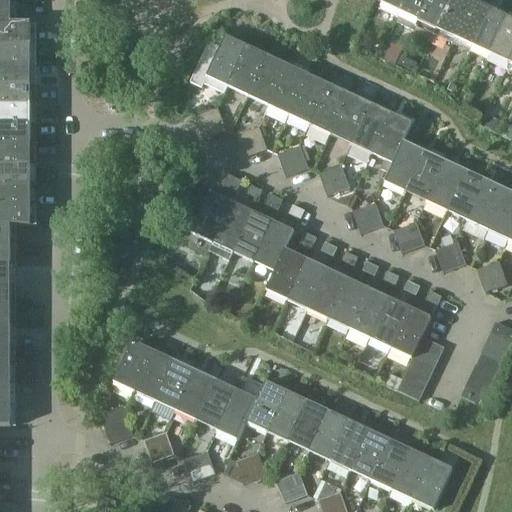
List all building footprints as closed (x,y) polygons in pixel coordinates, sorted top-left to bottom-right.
[(383,0),(381,6),(399,15),(400,15),(407,0),(383,0)] [(400,15),(396,24),(414,32),(429,0),(407,0),(400,15)] [(429,0),(414,32),(413,34),(431,43),(436,32),(451,0),(429,0)] [(472,3),(464,0),(451,0),(436,32),(454,41),(472,3)] [(472,3),(454,41),(455,41),(472,49),(490,12),(472,3)] [(0,26),(12,26),(12,6),(0,5),(0,26)] [(490,12),(472,49),(473,49),(490,57),(508,20),(490,12)] [(508,20),(490,57),(491,58),(509,66),(511,59),(511,22),(509,21),(508,20)] [(31,26),(12,26),(0,26),(0,46),(31,46),(31,26)] [(224,94),(227,88),(246,48),(225,38),(220,49),(209,44),(191,84),(203,89),(205,85),(224,94)] [(395,41),(391,50),(402,55),(406,46),(395,41)] [(0,66),(31,66),(31,46),(0,46),(0,66)] [(267,58),(246,48),(227,88),(248,98),(267,58)] [(288,67),(267,58),(248,98),(269,107),(288,67)] [(402,58),(398,66),(414,73),(418,65),(402,58)] [(31,66),(0,66),(0,86),(31,86),(31,66)] [(309,77),(288,67),(269,107),(290,117),(309,77)] [(311,127),(329,87),(309,77),(290,117),(311,127)] [(0,106),(31,106),(31,86),(0,86),(0,106)] [(331,136),(350,97),(329,87),(311,127),(331,136)] [(371,106),(350,97),(331,136),(352,146),(371,106)] [(0,126),(31,127),(31,106),(0,106),(0,126)] [(392,116),(371,106),(352,146),(373,155),(392,116)] [(210,108),(197,113),(198,117),(212,112),(210,108)] [(199,129),(222,121),(218,110),(212,112),(198,117),(195,118),(199,129)] [(412,126),(392,116),(373,155),(393,165),(394,165),(404,144),(412,126)] [(226,132),(222,121),(199,129),(203,140),(226,132)] [(0,146),(31,147),(31,127),(0,126),(0,146)] [(263,128),(259,130),(263,140),(267,138),(263,128)] [(259,129),(237,137),(241,149),(263,140),(259,130),(259,129)] [(267,152),(263,140),(241,149),(245,160),(267,152)] [(406,193),(424,154),(404,144),(394,165),(393,165),(385,183),(406,193)] [(0,166),(31,167),(31,147),(0,146),(0,166)] [(282,168),(304,159),(300,149),(278,157),(282,168)] [(445,163),(424,154),(406,193),(427,203),(445,163)] [(308,170),(304,159),(282,168),(286,179),(308,170)] [(466,173),(445,163),(427,203),(448,212),(466,173)] [(0,186),(31,187),(31,167),(0,166),(0,186)] [(324,187),(345,179),(341,168),(320,176),(324,187)] [(487,183),(466,173),(448,212),(468,222),(487,183)] [(187,216),(186,220),(187,225),(189,229),(193,232),(191,234),(212,244),(231,204),(232,204),(242,183),(230,177),(229,177),(219,198),(210,194),(204,207),(200,206),(196,207),(192,209),(189,212),(187,216)] [(349,190),(345,179),(324,187),(328,198),(349,190)] [(508,192),(487,183),(468,222),(489,232),(508,192)] [(0,206),(31,207),(31,187),(0,186),(0,206)] [(259,200),(262,192),(251,187),(247,195),(259,200)] [(510,241),(511,237),(511,194),(508,192),(489,232),(510,241)] [(252,214),(233,254),(254,264),(273,223),(279,210),(283,202),(270,196),(260,217),(252,214)] [(213,244),(209,253),(229,262),(233,254),(252,214),(232,204),(231,204),(212,244),(213,244)] [(375,205),(364,210),(372,232),(383,228),(375,205)] [(31,227),(31,207),(0,206),(0,226),(12,227),(31,227)] [(301,220),(305,212),(293,207),(290,215),(301,220)] [(372,232),(364,210),(353,214),(361,236),(372,232)] [(273,223),(254,264),(275,274),(286,252),(295,234),(273,223)] [(416,225),(394,233),(398,244),(420,236),(416,225)] [(0,245),(12,246),(12,227),(0,226),(0,245)] [(313,248),(317,240),(305,235),(301,242),(313,248)] [(424,247),(420,236),(398,244),(402,255),(424,247)] [(337,249),(326,244),(322,252),(334,257),(337,249)] [(457,244),(446,248),(454,270),(465,266),(457,244)] [(0,265),(12,266),(12,246),(0,245),(0,265)] [(454,270),(446,248),(436,252),(444,274),(454,270)] [(275,274),(266,292),(288,302),(307,261),(286,252),(275,274)] [(355,267),(358,259),(346,254),(342,262),(355,267)] [(307,261),(288,302),(309,312),(328,271),(307,261)] [(375,277),(379,269),(367,264),(364,271),(375,277)] [(481,283),(503,275),(499,264),(477,272),(481,283)] [(0,286),(12,286),(12,266),(0,265),(0,286)] [(328,271),(309,312),(330,322),(349,281),(328,271)] [(396,286),(400,278),(388,273),(384,281),(396,286)] [(507,285),(503,275),(481,283),(485,293),(507,285)] [(349,281),(330,322),(351,331),(370,291),(349,281)] [(416,296),(420,288),(409,283),(405,291),(416,296)] [(0,306),(12,307),(12,286),(0,286),(0,306)] [(370,291),(351,331),(371,341),(390,300),(370,291)] [(222,292),(214,308),(230,315),(237,299),(222,292)] [(441,298),(430,293),(426,301),(438,306),(441,298)] [(390,300),(371,341),(392,351),(411,310),(390,300)] [(0,326),(12,327),(12,307),(0,306),(0,326)] [(411,310),(392,351),(413,360),(418,349),(423,339),(432,320),(411,310)] [(511,343),(511,330),(496,324),(492,334),(511,343)] [(0,347),(12,347),(12,327),(0,326),(0,347)] [(508,355),(511,345),(511,343),(492,334),(487,345),(508,355)] [(423,339),(418,349),(440,360),(445,349),(443,348),(423,339)] [(133,344),(114,383),(135,393),(153,354),(133,344)] [(503,366),(508,355),(487,345),(482,356),(503,366)] [(0,367),(12,368),(12,347),(0,347),(0,367)] [(418,349),(413,360),(434,370),(440,360),(418,349)] [(174,363),(153,354),(135,393),(156,403),(174,363)] [(498,376),(503,366),(482,356),(477,366),(498,376)] [(413,360),(408,371),(429,381),(434,370),(413,360)] [(195,373),(174,363),(156,403),(176,413),(195,373)] [(493,387),(498,376),(477,366),(472,377),(493,387)] [(0,387),(12,388),(12,368),(0,367),(0,387)] [(408,371),(403,382),(424,392),(429,381),(408,371)] [(216,383),(195,373),(176,413),(197,422),(216,383)] [(488,398),(493,387),(472,377),(467,388),(488,398)] [(403,382),(398,393),(419,403),(424,392),(403,382)] [(218,432),(236,393),(216,383),(197,422),(218,432)] [(268,434),(287,395),(265,384),(257,402),(258,403),(248,424),(268,434)] [(0,408),(12,408),(12,388),(0,387),(0,408)] [(483,408),(488,398),(467,388),(462,399),(483,408)] [(258,403),(257,402),(236,393),(218,432),(240,442),(248,424),(258,403)] [(307,404),(287,395),(268,434),(289,443),(307,404)] [(310,453),(328,414),(307,404),(289,443),(310,453)] [(0,428),(12,428),(12,408),(0,408),(0,428)] [(107,413),(103,424),(125,416),(127,416),(124,408),(107,413)] [(331,463),(349,424),(328,414),(310,453),(331,463)] [(103,424),(107,435),(129,427),(125,416),(103,424)] [(370,434),(349,424),(331,463),(352,473),(370,434)] [(133,438),(129,427),(107,435),(111,446),(133,438)] [(372,482),(391,443),(370,434),(352,473),(372,482)] [(167,435),(144,443),(148,454),(171,446),(167,435)] [(393,492),(411,453),(391,443),(372,482),(393,492)] [(175,458),(171,446),(148,454),(153,466),(175,458)] [(414,502),(432,463),(411,453),(393,492),(414,502)] [(190,474),(211,466),(207,455),(186,463),(190,474)] [(257,457),(246,461),(254,483),(265,479),(257,457)] [(254,483),(246,461),(236,465),(244,487),(254,483)] [(453,472),(432,463),(414,502),(435,511),(453,472)] [(194,485),(215,477),(211,466),(190,474),(194,485)] [(281,494),(303,486),(299,475),(277,483),(281,494)] [(327,485),(319,502),(329,498),(334,497),(337,489),(327,485)] [(307,498),(303,486),(281,494),(285,506),(307,498)] [(334,497),(329,498),(334,511),(346,511),(340,494),(334,497)] [(97,511),(114,511),(118,505),(103,498),(97,511)] [(334,511),(329,498),(319,502),(322,511),(334,511)] [(177,511),(189,511),(191,508),(180,503),(176,511),(177,511)]
